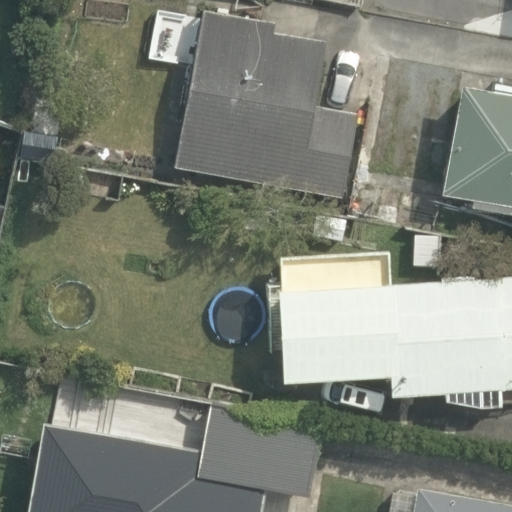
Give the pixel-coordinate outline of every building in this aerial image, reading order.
[(206,10),(176,164),(343,195),(359,113),(316,105),(328,41),(274,31),(275,23),(206,10)] [(511,91),(462,82),(441,191),(511,204),(511,91)] [(391,373),(392,393),(511,386),(511,272),(392,280),(391,248),(280,254),(281,287),(278,287),(283,379),(391,373)] [(263,511),(269,485),(310,492),(324,417),(212,396),(202,445),(44,415),(25,511),(263,511)] [(511,511),(511,498),(419,482),(413,511),(511,511)]
